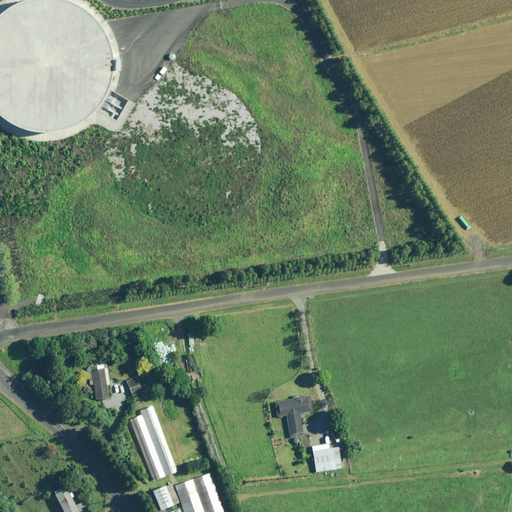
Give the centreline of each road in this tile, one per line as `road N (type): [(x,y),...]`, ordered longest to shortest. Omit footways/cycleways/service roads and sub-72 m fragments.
road 1 (unclassified): [(0,336),(511,261)]
road 2 (tertiary): [(0,374),(84,453),(127,511)]
